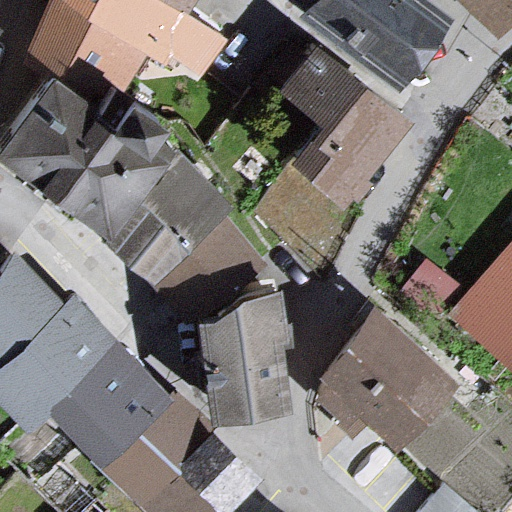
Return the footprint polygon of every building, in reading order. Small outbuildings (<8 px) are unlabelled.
[(123,79),(143,43),(75,0),(40,0),(20,51),(37,65),(43,56),(100,99),(117,76),(123,79)] [(75,0),(143,43),(156,51),(163,42),(204,67),(223,33),(183,4),(185,0),(75,0)] [(444,3),(439,0),(289,0),(289,1),(391,74),(444,3)] [(511,0),(464,0),(492,27),(511,6),(511,0)] [(401,108),(308,32),(271,77),(311,109),(281,147),(335,191),(401,108)] [(43,56),(37,65),(0,115),(0,148),(99,222),(165,131),(144,115),(153,102),(123,79),(117,76),(100,99),(43,56)] [(165,131),(99,222),(97,225),(144,266),(216,201),(226,191),(166,129),(165,131)] [(144,266),(182,312),(187,311),(186,303),(202,301),(230,278),(242,276),(262,255),(216,201),(144,266)] [(511,229),(447,306),(511,364),(511,229)] [(0,343),(57,289),(8,239),(0,250),(0,343)] [(187,311),(201,406),(281,394),(273,275),(242,276),(230,278),(202,301),(186,303),(187,311)] [(0,343),(0,400),(20,421),(42,400),(42,391),(111,328),(67,281),(57,289),(0,343)] [(390,440),(453,373),(367,296),(313,365),(319,372),(311,390),(350,430),(365,417),(390,440)] [(42,391),(42,400),(91,455),(132,419),(165,386),(111,328),(42,391)] [(173,460),(210,420),(170,380),(165,386),(132,419),(91,455),(105,468),(135,496),(173,460)] [(173,460),(135,496),(150,511),(201,511),(212,501),(219,507),(255,467),(210,420),(173,460)] [(475,511),(477,510),(442,480),(415,511),(475,511)] [(293,511),(283,502),(272,511),(293,511)]
